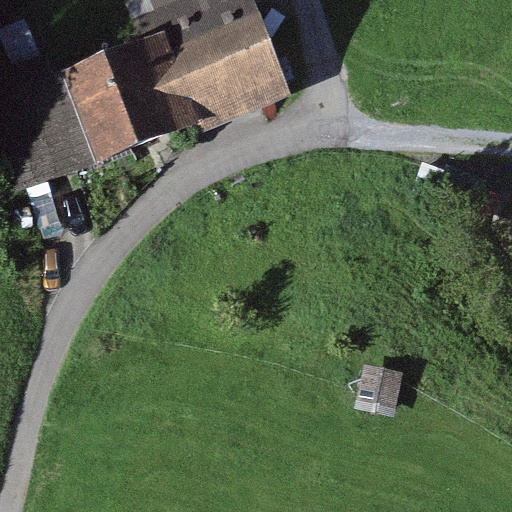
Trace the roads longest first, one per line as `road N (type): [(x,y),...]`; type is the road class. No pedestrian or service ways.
road 1 (track): [(9,511),(54,343),(103,258),(176,182),(331,122)]
road 2 (track): [(331,122),(385,136),(511,147)]
road 3 (track): [(331,122),(303,0)]
